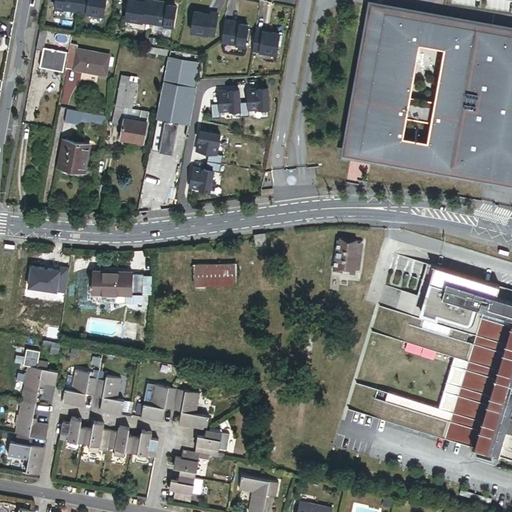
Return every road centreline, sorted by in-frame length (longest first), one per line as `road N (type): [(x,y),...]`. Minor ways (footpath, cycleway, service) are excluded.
road 1 (tertiary): [(0,225),(118,234),(342,208),(511,232)]
road 2 (residential): [(0,148),(24,0)]
